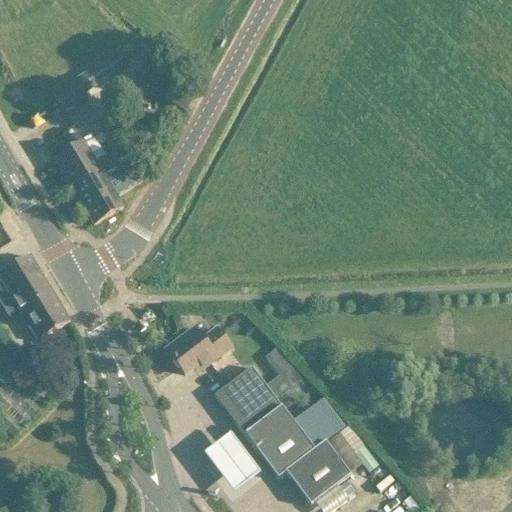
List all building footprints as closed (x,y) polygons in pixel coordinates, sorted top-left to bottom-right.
[(147,63),(138,74),(150,81),(157,68),(147,63)] [(177,80),(164,103),(184,114),(197,90),(177,80)] [(87,99),(76,81),(52,96),(63,114),(87,99)] [(71,152),(54,162),(71,191),(101,173),(100,173),(114,165),(109,156),(103,159),(92,142),(84,147),(82,145),(71,152)] [(101,173),(71,191),(93,228),(123,210),(115,198),(140,182),(134,172),(125,178),(117,165),(115,166),(114,165),(100,173),(101,173)] [(0,251),(12,244),(3,231),(0,232),(0,251)] [(38,344),(52,335),(69,325),(29,258),(0,275),(0,281),(9,297),(0,302),(0,305),(8,319),(19,313),(38,344)] [(141,324),(133,328),(137,335),(145,331),(141,324)] [(200,372),(216,360),(230,351),(216,332),(201,343),(193,331),(166,352),(170,357),(169,357),(172,361),(171,361),(174,365),(174,364),(184,377),(197,368),(200,372)] [(271,350),(261,337),(248,348),(258,360),(271,350)] [(276,388),(283,402),(307,390),(288,354),(274,361),(285,383),(276,388)] [(309,508),(349,478),(347,475),(324,445),(313,453),(250,370),(213,398),(261,461),(276,481),(285,475),(309,508)] [(8,383),(0,391),(0,427),(11,439),(39,413),(8,383)] [(320,403),(291,425),(313,453),(324,445),(337,436),(342,432),(320,403)] [(337,436),(324,445),(347,475),(360,466),(353,456),(337,436)] [(16,450),(17,440),(4,438),(3,448),(16,450)] [(215,452),(204,460),(233,497),(243,489),(258,478),(230,440),(215,452)] [(362,449),(353,456),(360,466),(367,475),(377,468),(362,449)] [(348,486),(341,491),(347,499),(354,494),(348,486)]
